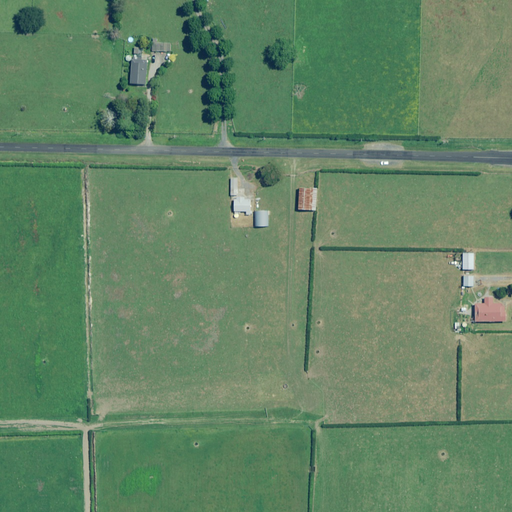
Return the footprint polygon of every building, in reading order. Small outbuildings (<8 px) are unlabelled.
[(170,44),(153,43),(152,51),(170,52),(170,44)] [(141,63),(142,59),(131,58),(130,84),(145,85),(146,63),(141,63)] [(318,189),(298,188),(297,210),(316,211),(318,189)] [(250,198),(234,197),(234,218),(239,218),(239,215),(250,215),(250,198)] [(268,227),(268,212),(256,212),(256,227),(268,227)] [(474,253),(462,253),(462,270),(474,270),(474,253)] [(474,275),(463,275),(463,286),(474,286),(474,275)] [(475,322),(506,321),(506,304),(493,304),(493,296),(484,296),(484,304),(475,304),(475,322)]
